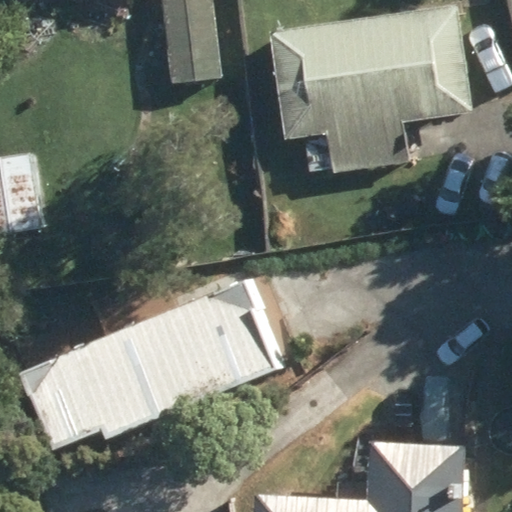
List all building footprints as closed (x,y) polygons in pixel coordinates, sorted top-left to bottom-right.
[(215,0),(162,0),(175,87),(228,79),(215,0)] [(327,134),(333,175),(410,163),(405,125),(474,114),(457,4),(270,34),(286,140),(327,134)] [(0,236),(43,231),(30,145),(0,149),(0,236)] [(17,374),(50,453),(100,432),(105,442),(279,370),(253,312),(258,310),(246,279),(17,374)] [(251,511),(464,511),(466,444),(369,442),(367,484),(336,483),(336,498),(252,495),(251,511)]
